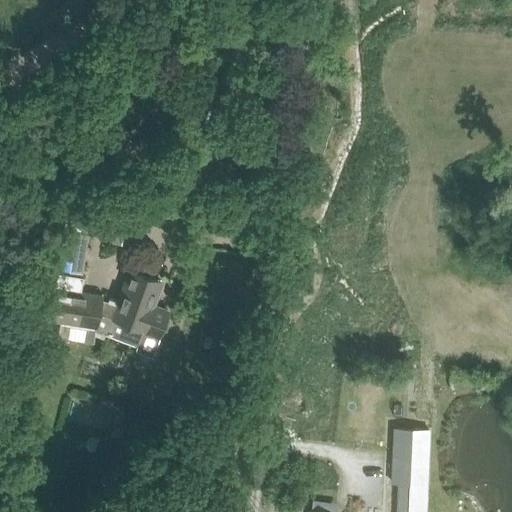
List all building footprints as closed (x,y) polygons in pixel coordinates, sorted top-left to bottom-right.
[(218,112),(217,114),(201,153),(200,156),(214,162),(215,159),(221,144),(239,152),(250,126),(218,112)] [(74,203),(72,214),(89,216),(91,205),(74,203)] [(109,210),(108,240),(123,241),(124,211),(109,210)] [(89,222),(64,218),(56,268),(81,272),(89,222)] [(82,276),(57,272),(54,288),(49,317),(97,324),(96,327),(137,343),(143,328),(159,334),(168,311),(152,305),(161,280),(129,268),(129,269),(130,269),(116,303),(109,300),(101,299),(102,296),(80,292),(82,276)] [(124,428),(115,426),(111,436),(121,439),(124,428)] [(426,511),(431,427),(393,426),(390,482),(397,482),(395,511),(426,511)]
